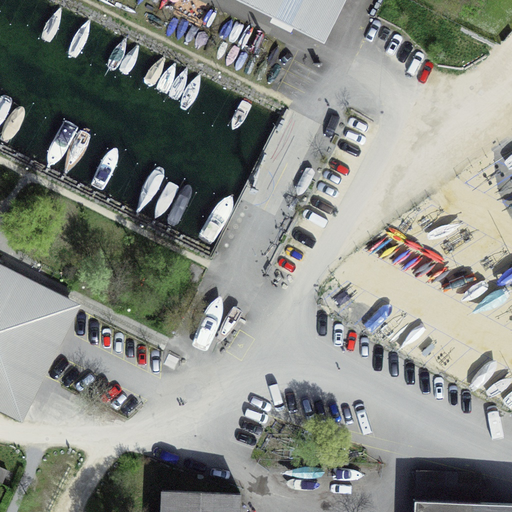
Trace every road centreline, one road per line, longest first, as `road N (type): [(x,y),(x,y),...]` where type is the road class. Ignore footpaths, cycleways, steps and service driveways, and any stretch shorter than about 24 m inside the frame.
road 1 (residential): [(0,430),(64,444),(138,440),(283,357),(511,455)]
road 2 (track): [(207,0),(415,103),(499,73)]
